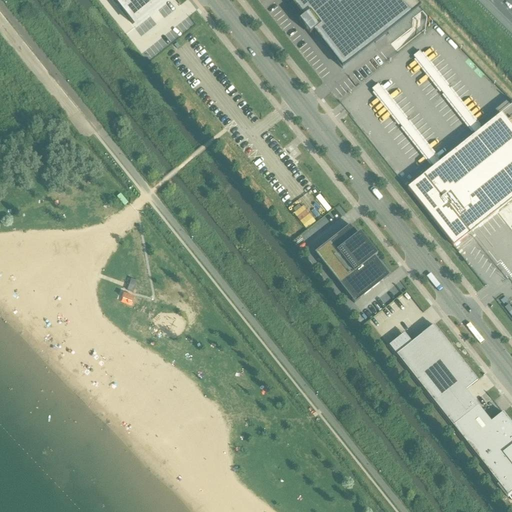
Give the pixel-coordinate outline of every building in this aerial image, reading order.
[(112,0),(116,4),(117,4),(121,9),(120,9),(132,25),(157,6),(163,0),(112,0)] [(252,0),(253,1),(254,0),(282,0),(300,21),(295,25),(307,39),(311,36),(340,72),(418,9),(409,0),(252,0)] [(421,210),(453,249),(471,234),(511,201),(511,130),(500,115),(479,131),(417,54),(411,59),(473,136),(438,165),(376,87),(370,92),(432,169),(424,176),(407,190),(422,209),(421,210)] [(317,257),(352,300),(351,300),(354,304),(389,276),(386,273),(374,258),(377,255),(359,233),(356,235),(352,230),(352,229),(349,226),(314,254),(317,257)] [(127,291),(132,293),(136,282),(131,279),(127,291)] [(133,303),(134,298),(123,294),(121,298),(133,303)] [(489,421),(488,420),(483,413),(478,406),(465,390),(477,381),(433,326),(411,343),(404,334),(388,346),(452,426),(474,454),(482,464),(511,501),(511,500),(511,425),(502,413),(498,416),(491,422),(489,421)]
